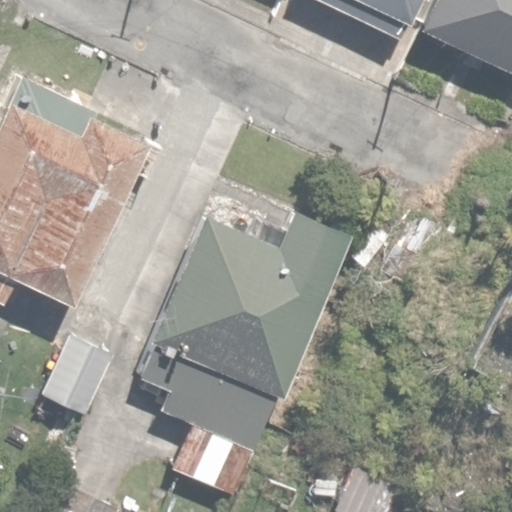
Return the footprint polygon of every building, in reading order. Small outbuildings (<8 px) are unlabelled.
[(407,13),(414,0),(323,0),(395,37),(407,13)] [(511,0),(414,0),(407,13),(500,63),(511,38),(511,0)] [(71,114),(4,82),(0,90),(0,293),(3,295),(17,265),(70,290),(148,128),(79,96),(71,114)] [(270,235),(200,203),(142,332),(146,334),(132,364),(168,380),(159,399),(191,413),(170,459),(229,486),(349,222),(288,195),(270,235)] [(109,346),(64,325),(37,382),(83,403),(109,346)] [(511,511),(511,386),(500,381),(451,488),(505,511),(511,511)]
